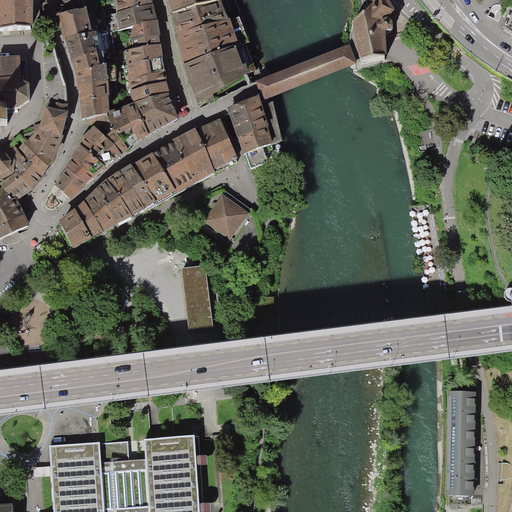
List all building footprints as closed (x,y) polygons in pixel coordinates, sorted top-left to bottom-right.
[(0,0),(0,30),(7,30),(31,28),(32,0),(0,0)] [(109,0),(113,32),(115,50),(130,92),(133,103),(108,113),(110,124),(93,126),(75,156),(68,166),(66,170),(57,185),(71,200),(137,143),(178,121),(169,94),(167,82),(161,43),(151,0),(109,0)] [(220,0),(168,0),(173,21),(223,8),(220,0)] [(386,48),(386,33),(390,32),(393,28),(392,23),(392,19),(391,18),(395,12),(389,0),(371,0),(373,2),(364,11),(352,22),(356,36),(359,53),(361,64),(385,60),(385,54),(387,54),(386,48)] [(86,8),(56,14),(63,37),(68,52),(74,71),(75,74),(77,83),(78,89),(83,118),(93,126),(110,124),(108,113),(106,64),(99,65),(86,8)] [(223,8),(173,21),(183,63),(236,44),(223,8)] [(236,44),(183,63),(200,105),(250,83),(236,44)] [(19,113),(19,106),(24,106),(30,101),(30,86),(20,84),(19,59),(0,59),(0,130),(6,130),(6,113),(19,113)] [(229,113),(245,158),(276,147),(259,102),(229,113)] [(70,108),(58,103),(55,110),(67,115),(70,108)] [(0,238),(29,225),(18,201),(33,191),(42,177),(49,169),(61,142),(64,135),(62,134),(67,115),(55,110),(46,107),(40,124),(21,135),(19,137),(12,141),(28,166),(0,183),(3,188),(0,189),(0,238)] [(220,121),(197,131),(215,172),(237,161),(220,121)] [(197,131),(173,143),(193,183),(215,172),(197,131)] [(0,181),(26,165),(12,142),(0,148),(0,181)] [(193,183),(173,143),(153,155),(174,193),(193,183)] [(174,193),(153,155),(132,165),(156,202),(174,193)] [(120,172),(145,209),(156,202),(132,165),(120,172)] [(108,180),(132,217),(145,209),(120,172),(108,180)] [(94,193),(115,225),(132,217),(108,180),(94,193)] [(115,225),(94,193),(85,202),(103,232),(115,225)] [(248,214),(223,196),(205,222),(230,240),(248,214)] [(85,202),(75,210),(92,239),(103,232),(85,202)] [(429,204),(411,208),(429,305),(449,301),(433,214),(431,214),(429,204)] [(74,248),(92,239),(75,210),(58,223),(74,248)] [(206,268),(183,271),(190,331),(214,329),(206,268)] [(87,305),(81,285),(60,292),(66,311),(87,305)] [(476,403),(476,394),(449,393),(447,504),(471,504),(471,497),(475,497),(475,484),(475,468),(475,452),(476,435),(476,418),(476,403)] [(213,511),(213,506),(197,507),(195,469),(210,468),(210,458),(195,459),(194,440),(145,443),(146,461),(120,462),(100,463),(99,445),(50,448),(53,511),(213,511)] [(511,466),(508,463),(503,464),(502,479),(507,479),(511,476),(511,466)]
